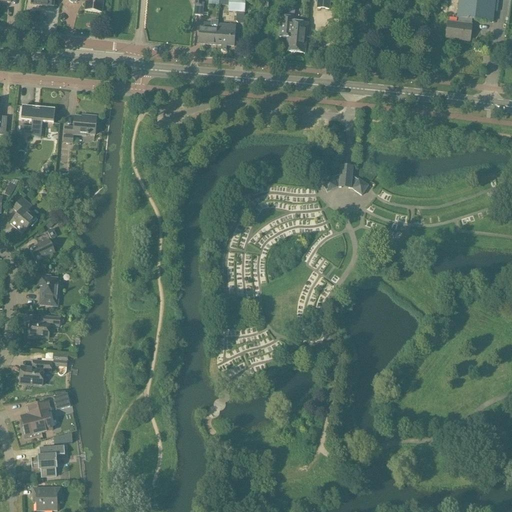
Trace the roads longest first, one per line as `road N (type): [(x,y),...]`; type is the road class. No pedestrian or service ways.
road 1 (tertiary): [(141,69),(511,107)]
road 2 (residential): [(0,75),(140,87),(141,69)]
road 3 (tertiary): [(141,69),(0,56)]
road 4 (residential): [(140,49),(0,33)]
